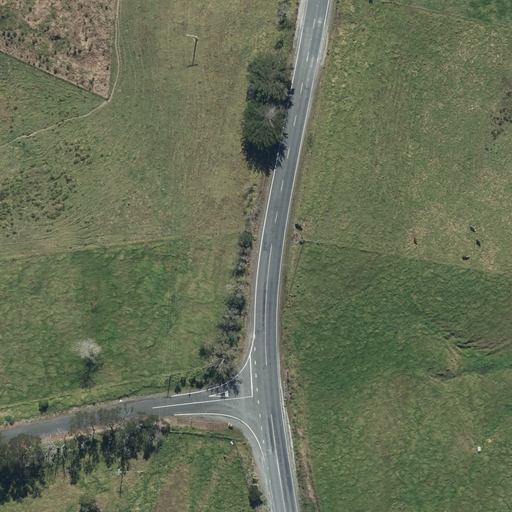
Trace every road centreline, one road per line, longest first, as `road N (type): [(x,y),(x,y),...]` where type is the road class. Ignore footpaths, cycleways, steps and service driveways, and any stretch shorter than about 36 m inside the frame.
road 1 (secondary): [(269,395),(268,270),(319,0)]
road 2 (unclassified): [(269,395),(158,407),(0,440)]
